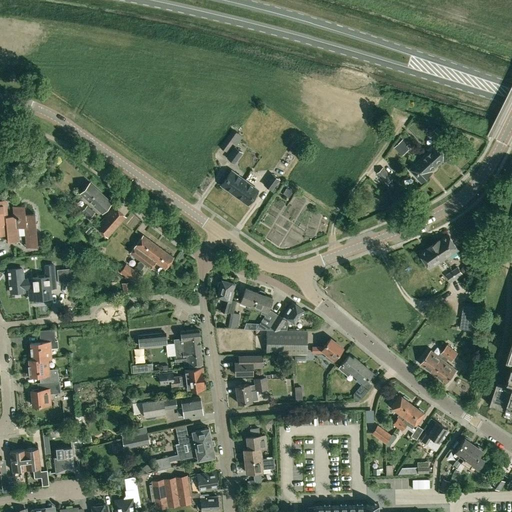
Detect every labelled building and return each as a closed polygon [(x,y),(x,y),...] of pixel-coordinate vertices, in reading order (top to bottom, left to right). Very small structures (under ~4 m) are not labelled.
[(444,134),(437,126),(431,132),(438,140),(444,134)] [(236,145),(243,137),(233,130),(220,147),(226,151),(232,142),(236,145)] [(427,154),(435,163),(442,157),(445,160),(455,150),(444,138),(427,154)] [(409,150),(406,147),(401,141),(394,148),(402,157),(409,150)] [(227,158),(234,163),(242,153),(234,147),(227,158)] [(435,163),(427,154),(411,169),(422,181),(432,171),(429,168),(435,163)] [(377,173),(387,184),(393,178),(383,167),(377,173)] [(234,194),(244,180),(231,170),(221,185),(234,194)] [(271,191),(280,179),(271,173),(263,185),(271,191)] [(244,180),(234,194),(247,204),(258,190),(244,180)] [(102,211),(110,202),(89,183),(81,192),(102,211)] [(27,247),(38,246),(35,214),(25,214),(24,205),(14,206),(15,215),(6,216),(4,200),(0,199),(0,235),(7,235),(7,242),(18,241),(16,228),(26,227),(27,247)] [(87,205),(82,211),(90,218),(95,212),(87,205)] [(97,227),(101,231),(106,236),(123,217),(114,209),(97,227)] [(434,243),(444,258),(458,249),(448,234),(434,243)] [(142,261),(146,256),(155,244),(143,235),(130,252),(142,261)] [(444,258),(434,243),(420,253),(430,268),(444,258)] [(142,261),(151,268),(155,261),(165,268),(173,257),(155,244),(146,256),(142,261)] [(119,272),(126,277),(132,268),(133,269),(126,263),(119,272)] [(49,282),(55,281),(54,264),(45,265),(46,276),(32,278),(23,279),(22,272),(13,273),(15,292),(24,291),(24,288),(33,288),(34,298),(50,297),(49,282)] [(463,274),(458,266),(446,274),(451,282),(452,281),(463,274)] [(70,268),(57,269),(58,282),(71,281),(70,268)] [(133,282),(140,273),(133,269),(132,268),(126,277),(133,282)] [(468,287),(478,290),(483,272),(472,268),(468,287)] [(218,288),(219,288),(217,295),(224,297),(220,311),(228,313),(228,312),(233,313),(233,312),(233,313),(235,301),(231,300),(232,299),(231,299),(234,288),(233,288),(234,283),(222,280),(221,282),(220,281),(218,282),(217,286),(218,288)] [(121,283),(123,294),(130,293),(128,282),(121,283)] [(246,308),(250,310),(252,305),(257,292),(245,288),(240,301),(247,303),(246,308)] [(258,291),(258,292),(257,292),(252,305),(262,309),(261,313),(267,315),(258,329),(268,329),(278,314),(277,313),(277,314),(270,310),(269,311),(267,310),(272,298),(264,295),(265,293),(264,291),(260,290),(258,291)] [(303,309),(292,302),(283,314),(284,315),(282,317),(278,314),(268,329),(286,330),(287,323),(286,321),(288,318),(294,322),(298,315),(301,315),(302,315),(303,314),(303,312),(303,311),(303,309)] [(237,328),(240,314),(233,313),(233,312),(233,313),(230,328),(237,328)] [(462,315),(461,327),(468,328),(469,316),(462,315)] [(469,316),(468,328),(474,329),(476,317),(469,316)] [(198,328),(181,330),(182,337),(174,338),(176,356),(175,356),(176,361),(186,359),(198,358),(202,357),(198,328)] [(51,358),(50,348),(58,348),(57,341),(55,341),(54,329),(39,330),(40,342),(30,343),(31,351),(33,351),(33,359),(28,359),(28,360),(30,360),(51,358)] [(306,355),(307,330),(286,330),(266,329),(266,354),(306,355)] [(167,344),(165,332),(137,335),(139,347),(167,344)] [(330,338),(323,347),(312,347),(312,352),(322,352),(323,351),(327,354),(324,357),(331,362),(342,348),(330,338)] [(421,363),(433,373),(453,348),(448,344),(441,352),(445,355),(442,358),(431,349),(421,363)] [(433,373),(446,383),(457,369),(446,361),(448,358),(452,360),(458,352),(453,348),(433,373)] [(485,359),(484,358),(475,354),(473,360),(483,364),(485,359)] [(363,382),(359,388),(353,395),(353,399),(360,399),(372,385),(365,380),(372,372),(354,356),(352,358),(348,355),(341,364),(338,368),(348,376),(351,372),(363,382)] [(235,374),(252,374),(252,367),(262,367),(262,356),(243,356),(243,362),(235,362),(235,374)] [(42,375),(43,382),(59,381),(59,380),(58,381),(57,368),(49,369),(48,358),(51,358),(30,360),(31,368),(29,368),(30,376),(42,375)] [(203,367),(185,369),(186,375),(174,376),(173,370),(158,372),(160,384),(171,382),(171,386),(187,384),(188,390),(205,388),(203,371),(204,371),(203,367)] [(490,404),(490,405),(505,410),(504,415),(511,417),(511,367),(507,381),(510,382),(508,387),(497,383),(492,397),(490,404)] [(253,399),(252,393),(250,393),(250,391),(256,390),(267,388),(266,377),(254,378),(255,384),(249,385),(249,384),(235,386),(238,403),(251,401),(251,400),(253,399)] [(31,390),(32,405),(50,404),(49,394),(60,393),(59,381),(43,382),(40,382),(40,383),(46,382),(47,389),(31,390)] [(158,397),(156,391),(149,392),(134,395),(135,402),(151,399),(158,397)] [(393,423),(397,427),(413,406),(407,401),(408,399),(403,395),(402,397),(399,395),(391,406),(399,412),(397,416),(398,417),(393,423)] [(201,407),(199,397),(182,399),(181,396),(163,399),(163,398),(141,401),(132,403),(133,413),(143,412),(144,416),(165,412),(165,409),(182,406),(184,416),(202,413),(202,412),(203,411),(202,408),(201,407)] [(418,407),(417,409),(413,406),(397,427),(402,430),(406,423),(412,428),(423,413),(422,412),(423,411),(418,407)] [(436,449),(441,441),(439,440),(442,437),(443,438),(448,431),(446,430),(447,428),(436,421),(428,434),(426,433),(422,440),(436,449)] [(385,443),(391,435),(377,424),(371,433),(385,443)] [(416,439),(423,429),(417,425),(410,436),(416,439)] [(208,427),(192,431),(193,435),(178,438),(179,443),(175,444),(177,454),(213,446),(212,445),(214,445),(213,440),(211,440),(208,427)] [(244,449),(245,460),(260,459),(259,448),(266,447),(264,435),(259,435),(258,428),(250,429),(251,436),(246,437),(248,448),(244,449)] [(81,458),(77,433),(70,433),(71,446),(54,448),(57,472),(74,470),(73,459),(81,458)] [(137,444),(135,435),(122,438),(124,447),(137,444)] [(452,465),(456,468),(473,444),(464,438),(455,451),(460,454),(452,465)] [(478,456),(482,450),(473,444),(456,468),(460,471),(468,460),(472,463),(471,464),(478,468),(483,460),(478,456)] [(155,459),(157,469),(171,466),(169,460),(180,458),(197,454),(198,459),(215,455),(213,446),(155,459)] [(38,447),(23,449),(26,469),(33,468),(34,478),(41,477),(42,485),(49,485),(47,470),(38,471),(38,467),(40,467),(38,447)] [(12,470),(26,469),(23,449),(10,450),(12,470)] [(260,459),(245,460),(246,472),(262,470),(261,469),(275,467),(274,457),(260,459)] [(218,487),(215,471),(197,474),(189,475),(189,476),(190,479),(192,494),(200,493),(200,490),(218,487)] [(261,481),(260,473),(253,474),(254,482),(261,481)] [(13,475),(7,476),(8,491),(15,490),(13,475)] [(187,475),(151,481),(152,485),(149,485),(152,503),(155,503),(155,509),(191,503),(201,502),(202,510),(219,509),(218,496),(209,496),(208,494),(200,494),(200,493),(192,494),(190,479),(189,476),(187,476),(187,475)] [(488,485),(494,489),(501,479),(495,475),(488,485)] [(123,500),(116,501),(117,511),(133,511),(132,501),(136,501),(135,490),(133,489),(125,490),(125,495),(123,498),(123,500)] [(93,511),(107,511),(106,504),(103,504),(101,503),(96,504),(95,506),(92,506),(93,511)]
